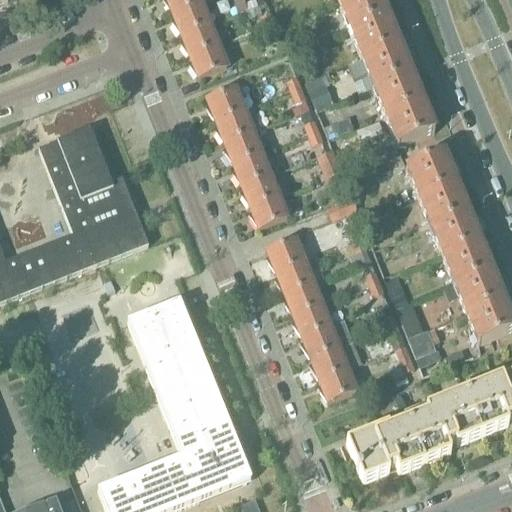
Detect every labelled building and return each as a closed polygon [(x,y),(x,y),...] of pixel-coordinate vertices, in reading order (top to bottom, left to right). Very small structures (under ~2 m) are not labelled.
[(0,0),(0,8),(20,0),(0,0)] [(164,0),(167,5),(165,6),(171,16),(172,19),(200,8),(196,0),(164,0)] [(333,0),(348,36),(386,21),(377,0),(333,0)] [(200,8),(172,19),(175,26),(173,28),(179,38),(181,41),(209,30),(200,8)] [(269,16),(259,20),(264,34),(274,30),(269,16)] [(386,21),(348,36),(372,94),(409,78),(399,53),(396,45),(386,21)] [(209,30),(181,41),(184,48),(182,49),(187,58),(189,63),(218,51),(209,30)] [(274,30),(264,34),(269,48),(271,47),(278,45),(280,44),(274,30)] [(218,51),(189,63),(192,69),(190,71),(197,80),(197,82),(198,84),(199,83),(226,73),(218,51)] [(409,78),(372,94),(396,152),(433,137),(420,103),(409,78)] [(321,81),(305,88),(308,97),(314,111),(316,116),(333,109),(321,81)] [(295,83),(286,86),(291,97),(300,93),(295,83)] [(300,93),(291,97),(295,107),(305,103),(300,93)] [(234,94),(206,105),(209,113),(207,114),(214,123),(215,127),(243,116),(234,94)] [(243,116),(215,127),(218,134),(216,136),(222,145),(224,149),(252,138),(258,135),(250,113),(243,116)] [(314,126),(301,131),(305,141),(318,136),(314,126)] [(0,308),(36,294),(147,250),(121,183),(110,188),(89,134),(57,146),(38,154),(74,240),(5,267),(0,253),(0,308)] [(318,136),(305,141),(310,151),(322,146),(318,136)] [(252,138),(224,149),(226,156),(224,158),(231,167),(232,171),(260,159),(252,138)] [(327,157),(315,162),(323,183),(334,179),(338,177),(329,156),(327,157)] [(260,159),(232,171),(235,178),(233,179),(240,189),(241,192),(269,181),(260,159)] [(442,159),(405,175),(429,233),(466,218),(456,193),(442,159)] [(334,179),(323,183),(328,194),(339,189),(334,179)] [(269,181),(241,192),(244,199),(242,200),(248,210),(250,214),(278,203),(269,181)] [(278,203),(250,214),(252,221),(250,222),(257,232),(258,235),(286,224),(278,203)] [(349,204),(327,213),(332,226),(355,217),(349,204)] [(429,233),(453,291),(490,276),(466,218),(429,233)] [(355,233),(345,237),(350,250),(361,246),(355,233)] [(294,245),(266,256),(269,262),(270,264),(267,266),(274,275),(275,279),(303,267),(294,245)] [(350,250),(338,255),(342,264),(348,261),(352,271),(368,264),(364,255),(361,246),(350,250)] [(303,267),(275,279),(278,286),(276,288),(283,298),(284,300),(311,288),(321,284),(323,283),(314,263),(303,267)] [(477,350),(511,335),(511,329),(490,276),(453,291),(477,350)] [(374,278),(363,282),(367,291),(377,287),(374,278)] [(377,287),(367,291),(371,303),(382,298),(377,287)] [(311,288),(284,300),(287,308),(284,309),(291,318),(293,322),(320,311),(311,288)] [(97,496),(103,511),(182,511),(250,485),(205,371),(179,307),(127,327),(127,328),(181,462),(97,496)] [(320,311),(293,322),(295,329),(293,330),(301,341),(301,344),(329,333),(320,311)] [(391,318),(380,323),(385,335),(396,331),(391,318)] [(329,333),(301,344),(304,351),(302,352),(309,361),(310,365),(337,355),(350,349),(342,328),(329,333)] [(396,331),(385,335),(394,356),(404,352),(396,331)] [(426,334),(407,342),(415,362),(434,354),(430,343),(426,334)] [(337,355),(310,365),(313,373),(311,374),(317,383),(319,387),(346,376),(359,371),(350,349),(337,355)] [(404,352),(394,356),(398,366),(403,378),(404,378),(413,374),(404,352)] [(460,355),(442,362),(446,371),(463,364),(460,355)] [(398,366),(388,371),(393,383),(403,378),(398,366)] [(346,376),(319,387),(321,394),(320,395),(326,405),(326,406),(327,408),(354,398),(346,376)] [(511,379),(465,399),(482,440),(508,429),(506,427),(511,424),(511,379)] [(465,399),(406,423),(424,468),(450,458),(447,450),(454,447),(456,450),(482,440),(465,399)] [(406,423),(346,448),(356,472),(355,473),(357,478),(358,477),(362,488),(388,477),(387,474),(395,471),(398,479),(424,468),(406,423)]
